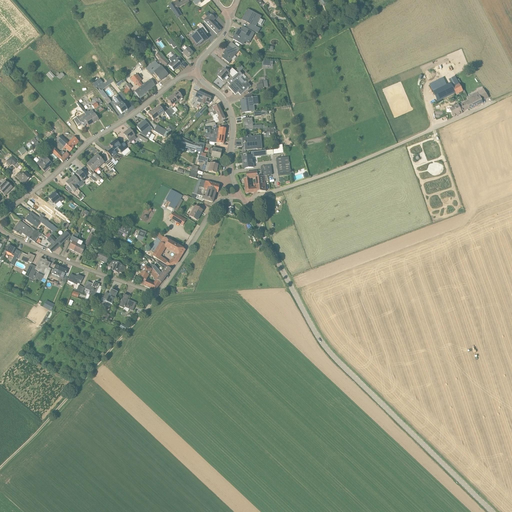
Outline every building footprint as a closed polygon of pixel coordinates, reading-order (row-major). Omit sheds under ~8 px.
[(189,2),(187,0),(183,0),(175,5),(177,9),(189,2)] [(177,8),(175,6),(171,8),(175,15),(179,13),(177,8)] [(256,27),(261,17),(251,11),(248,18),(245,16),(242,20),(250,24),(248,28),(258,34),(260,29),(256,27)] [(217,17),(212,13),(208,17),(204,21),(217,34),(221,30),(213,22),(213,23),(212,22),(215,19),(217,17)] [(208,33),(201,24),(198,27),(200,30),(190,38),(197,47),(207,39),(205,36),(208,33)] [(245,33),(238,30),(233,40),(243,45),(245,42),(249,44),(253,36),(246,32),(245,33)] [(234,50),(229,46),(223,54),(225,55),(222,58),(229,63),(240,50),(236,47),(234,50)] [(187,59),(193,54),(188,48),(183,54),(187,59)] [(165,67),(168,63),(161,57),(159,52),(156,55),(160,59),(158,60),(165,67)] [(178,57),(177,58),(174,54),(169,59),(172,62),(168,65),(173,71),(183,62),(178,57)] [(155,61),(146,69),(157,83),(160,81),(160,82),(168,75),(161,67),(160,65),(159,66),(155,61)] [(233,77),(237,73),(232,69),(229,73),(225,69),(218,76),(223,81),(230,74),(233,77)] [(238,74),(237,73),(233,77),(228,82),(231,85),(228,87),(235,95),(237,93),(238,92),(241,95),(248,88),(248,89),(249,88),(251,86),(248,83),(246,84),(241,84),(237,79),(242,75),(240,72),(238,74)] [(143,86),(140,82),(141,81),(136,75),(131,79),(136,85),(137,84),(140,88),(134,92),(139,98),(154,86),(150,80),(143,86)] [(451,83),(455,93),(456,94),(463,91),(455,76),(449,79),(451,83)] [(125,86),(127,84),(122,78),(115,83),(118,87),(120,86),(120,88),(124,85),(125,86)] [(98,88),(101,86),(100,85),(103,83),(99,80),(93,85),(101,95),(100,95),(104,100),(106,98),(98,88)] [(455,93),(451,83),(435,91),(433,92),(438,102),(455,93)] [(125,96),(130,91),(129,90),(132,89),(128,84),(126,86),(128,88),(123,92),(125,96)] [(481,95),(486,93),(484,90),(478,93),(467,98),(468,101),(469,104),(467,105),(469,109),(469,110),(483,103),(482,100),(484,99),(481,95)] [(172,96),(177,102),(182,98),(177,92),(172,96)] [(198,101),(201,102),(204,95),(197,92),(195,98),(198,100),(198,101)] [(254,111),(252,94),(244,97),(245,100),(241,101),(242,107),(244,107),(245,113),(251,112),(251,111),(254,111)] [(204,95),(201,102),(201,104),(204,105),(206,106),(208,105),(208,104),(209,104),(211,98),(204,95)] [(177,102),(172,96),(167,100),(172,107),(177,102)] [(122,114),(127,110),(117,97),(114,99),(118,106),(116,107),(122,114)] [(97,100),(96,98),(93,100),(94,101),(90,103),(94,109),(101,105),(102,104),(99,99),(97,100)] [(462,113),(469,109),(467,105),(469,104),(468,101),(458,106),(458,105),(450,109),(454,117),(462,113)] [(214,116),(222,112),(218,105),(212,108),(214,112),(213,112),(214,116)] [(94,124),(86,112),(81,106),(79,107),(83,112),(86,116),(78,121),(76,118),(74,120),(78,127),(82,125),(83,126),(84,127),(85,127),(85,126),(87,124),(89,127),(94,124)] [(159,107),(154,111),(159,117),(164,113),(159,107)] [(198,112),(201,115),(207,109),(204,107),(198,112)] [(88,111),(86,112),(94,124),(98,121),(92,110),(89,112),(88,111)] [(174,116),(172,114),(172,115),(168,110),(165,112),(170,119),(174,116)] [(159,117),(154,111),(148,115),(153,121),(159,117)] [(222,112),(214,116),(212,116),(215,123),(218,121),(219,122),(225,119),(222,112)] [(245,125),(246,131),(262,129),(262,125),(253,126),(252,119),(249,119),(249,118),(243,119),(244,125),(245,125)] [(139,133),(140,134),(149,139),(151,135),(149,132),(152,129),(145,120),(137,127),(141,132),(139,133)] [(166,137),(169,133),(157,126),(153,131),(163,137),(163,136),(166,137)] [(214,131),(210,131),(210,135),(224,137),(225,129),(219,128),(219,129),(215,128),(214,131)] [(123,135),(128,141),(131,138),(133,141),(136,138),(129,130),(123,135)] [(149,139),(140,134),(138,138),(147,143),(149,139)] [(223,145),(224,137),(210,135),(207,134),(206,137),(206,138),(215,139),(215,143),(217,143),(216,144),(223,145)] [(251,137),(251,135),(246,136),(246,138),(243,138),(243,143),(244,143),(245,144),(246,144),(246,146),(245,146),(246,150),(262,149),(261,136),(251,137)] [(62,150),(68,144),(61,137),(58,140),(61,144),(58,146),(62,150)] [(74,137),(68,144),(62,150),(63,151),(65,148),(70,152),(74,148),(72,147),(78,141),(74,137)] [(184,139),(182,139),(179,150),(193,154),(201,156),(204,144),(196,143),(194,145),(190,143),(184,139)] [(130,143),(128,141),(124,144),(124,143),(121,146),(116,140),(109,145),(112,149),(107,152),(112,158),(117,154),(114,151),(118,148),(119,150),(119,151),(120,152),(122,153),(128,148),(126,146),(130,143)] [(18,151),(22,155),(27,152),(23,147),(18,151)] [(62,157),(53,147),(50,150),(60,159),(63,163),(69,156),(66,153),(62,157)] [(213,149),(210,149),(208,156),(211,156),(211,157),(219,159),(221,151),(213,149)] [(267,156),(266,155),(266,151),(252,153),(252,156),(242,157),(243,163),(245,163),(246,169),(253,168),(252,158),(267,156)] [(13,166),(17,162),(12,156),(6,161),(10,166),(11,165),(13,166)] [(45,172),(48,169),(47,168),(51,164),(44,156),(36,164),(45,172)] [(97,156),(92,160),(98,168),(104,163),(97,156)] [(207,163),(208,161),(208,159),(199,156),(197,160),(205,162),(204,166),(206,166),(207,163)] [(290,172),(288,157),(276,159),(278,177),(294,174),(293,172),(290,172)] [(98,168),(92,160),(87,165),(93,172),(98,168)] [(113,169),(107,162),(105,164),(111,172),(113,169)] [(207,163),(206,166),(205,171),(208,172),(216,174),(218,165),(210,163),(207,163)] [(261,172),(257,172),(257,177),(264,177),(267,176),(272,176),(271,166),(261,167),(261,172)] [(76,174),(78,177),(83,183),(87,179),(80,171),(76,174)] [(30,177),(25,172),(21,176),(18,173),(15,177),(24,185),(29,180),(28,179),(30,177)] [(257,177),(257,172),(246,173),(247,177),(244,178),(246,193),(257,193),(266,192),(265,181),(264,177),(257,177)] [(83,183),(78,177),(76,179),(74,176),(70,180),(78,189),(84,184),(83,183)] [(198,179),(195,186),(199,187),(207,190),(216,193),(218,193),(219,186),(198,179)] [(78,189),(70,180),(66,183),(68,186),(66,188),(70,192),(71,191),(73,193),(78,189)] [(10,191),(12,188),(5,181),(0,185),(0,191),(4,195),(9,190),(10,191)] [(205,195),(207,190),(199,187),(195,186),(192,193),(196,195),(203,197),(203,195),(205,195)] [(181,199),(182,196),(171,190),(166,200),(170,202),(168,206),(175,210),(181,199)] [(212,203),(216,193),(207,190),(205,195),(203,195),(203,197),(202,200),(212,203)] [(50,200),(47,203),(55,208),(55,209),(57,207),(58,208),(62,205),(60,203),(63,201),(60,197),(59,198),(55,193),(49,198),(50,200)] [(174,211),(176,212),(183,201),(181,199),(175,210),(174,211)] [(43,203),(37,211),(41,214),(44,216),(43,218),(46,220),(52,213),(51,212),(52,210),(43,203)] [(197,221),(202,211),(195,207),(189,217),(197,221)] [(46,220),(43,218),(41,216),(40,217),(39,219),(30,212),(26,219),(37,227),(40,222),(45,225),(55,233),(58,229),(47,221),(48,221),(46,220)] [(170,219),(184,226),(187,219),(174,212),(170,219)] [(22,233),(29,239),(35,230),(31,227),(30,229),(20,222),(14,230),(20,235),(22,233)] [(127,234),(128,235),(130,232),(121,227),(119,231),(126,235),(127,234)] [(32,241),(38,232),(35,230),(29,239),(32,241)] [(38,232),(32,241),(34,242),(41,234),(38,232)] [(56,241),(60,245),(69,236),(66,232),(56,241)] [(69,249),(74,251),(77,244),(79,241),(76,240),(78,235),(74,233),(70,242),(72,243),(69,249)] [(87,249),(93,236),(90,235),(85,244),(86,245),(85,247),(87,249)] [(51,253),(60,245),(56,241),(51,236),(47,240),(52,245),(48,249),(51,253)] [(151,250),(155,252),(161,241),(157,238),(151,250)] [(164,264),(168,267),(169,266),(170,267),(176,264),(184,251),(163,238),(153,256),(164,264)] [(77,244),(74,251),(77,253),(81,255),(85,247),(82,245),(83,243),(79,241),(77,244)] [(14,266),(16,262),(20,252),(15,249),(8,246),(5,252),(14,256),(10,264),(14,266)] [(22,254),(20,253),(17,259),(19,260),(28,264),(29,262),(31,263),(32,261),(34,257),(28,254),(28,256),(22,253),(22,254)] [(106,264),(109,258),(98,253),(96,259),(106,264)] [(36,267),(34,266),(28,277),(32,279),(36,270),(45,274),(43,278),(46,280),(51,269),(48,268),(50,263),(40,259),(36,267)] [(118,274),(119,272),(122,274),(125,267),(121,266),(121,265),(112,261),(110,266),(113,267),(111,271),(118,274)] [(162,272),(163,272),(162,273),(166,277),(171,270),(167,268),(167,267),(159,261),(158,263),(162,268),(163,268),(164,269),(162,272)] [(28,277),(34,266),(30,264),(27,272),(25,276),(28,277)] [(151,264),(150,266),(153,268),(159,276),(157,279),(156,280),(160,283),(161,283),(166,277),(162,273),(163,272),(162,272),(161,274),(154,266),(153,265),(151,264)] [(64,277),(67,270),(56,265),(52,274),(60,278),(63,279),(62,282),(64,283),(66,280),(67,278),(64,277)] [(153,268),(150,266),(151,267),(152,269),(151,270),(150,272),(157,279),(159,276),(153,268)] [(145,281),(150,272),(151,270),(145,267),(141,275),(138,279),(139,280),(138,282),(140,283),(140,285),(144,286),(147,287),(149,283),(145,281)] [(76,292),(80,294),(82,287),(79,286),(79,285),(80,285),(83,278),(77,275),(76,277),(71,275),(69,279),(67,278),(66,280),(76,284),(74,288),(75,289),(73,291),(76,292)] [(155,291),(160,283),(156,280),(153,284),(149,283),(147,287),(155,291)] [(93,283),(93,285),(87,282),(84,288),(91,292),(87,302),(92,304),(94,299),(98,301),(100,295),(96,293),(99,285),(93,283)] [(109,294),(106,293),(103,299),(106,300),(106,302),(105,305),(110,307),(111,304),(112,305),(117,293),(111,290),(109,294)] [(133,311),(136,303),(128,299),(129,297),(124,295),(119,307),(124,309),(124,307),(133,311)] [(51,312),(55,305),(46,301),(43,308),(51,312)]
